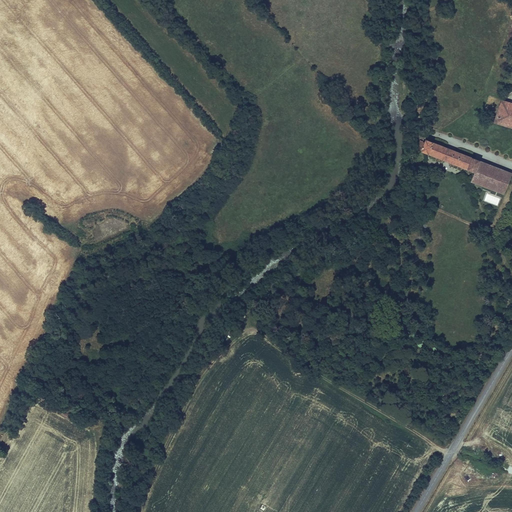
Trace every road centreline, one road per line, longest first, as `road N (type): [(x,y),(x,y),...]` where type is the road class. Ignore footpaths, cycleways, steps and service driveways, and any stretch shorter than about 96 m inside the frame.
road 1 (track): [(244,330),(471,467),(511,479)]
road 2 (tertiary): [(416,511),(511,348)]
